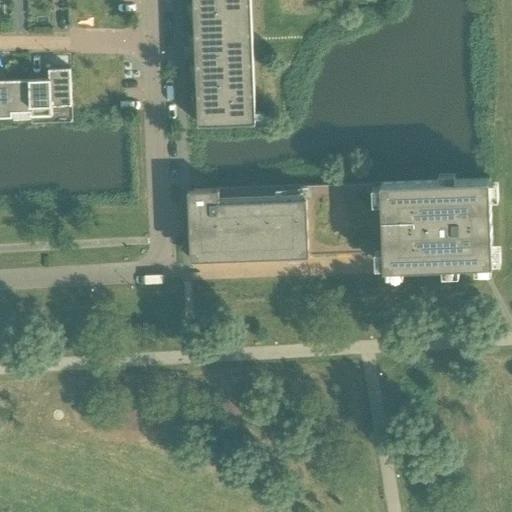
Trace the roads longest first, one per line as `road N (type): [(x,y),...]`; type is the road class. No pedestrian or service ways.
road 1 (residential): [(159,258),(151,37)]
road 2 (unclassified): [(159,258),(133,272),(0,279)]
road 3 (residential): [(151,37),(0,41)]
